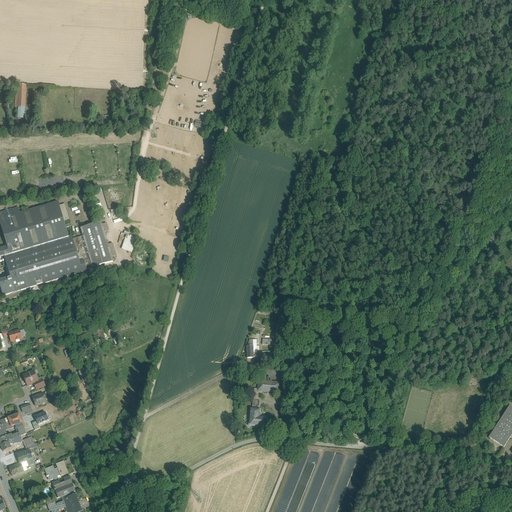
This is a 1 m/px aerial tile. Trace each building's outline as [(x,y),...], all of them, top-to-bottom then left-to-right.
[(26,85),(16,84),(15,107),(19,107),(25,107),(26,85)] [(20,213),(10,216),(21,252),(68,237),(64,221),(59,206),(58,202),(57,202),(20,213)] [(69,220),(65,204),(59,206),(64,221),(69,220)] [(18,279),(11,255),(21,252),(10,216),(20,213),(18,208),(12,209),(0,212),(0,222),(7,246),(0,248),(0,255),(4,255),(6,262),(4,263),(5,267),(9,279),(0,281),(0,285),(3,296),(28,288),(24,277),(18,279)] [(101,222),(81,228),(83,236),(81,237),(88,259),(90,259),(92,268),(113,262),(101,222)] [(121,249),(131,252),(136,237),(125,234),(121,249)] [(21,252),(11,255),(18,279),(24,277),(33,275),(34,276),(71,265),(70,264),(79,262),(72,240),(72,239),(71,237),(68,237),(21,252)] [(71,265),(34,276),(37,286),(74,274),(73,273),(92,268),(90,259),(88,259),(81,237),(72,239),(72,240),(79,262),(70,264),(71,265)] [(33,275),(24,277),(28,288),(37,286),(34,276),(33,275)] [(104,326),(93,331),(97,341),(101,340),(108,337),(107,332),(105,328),(104,326)] [(20,330),(9,334),(9,336),(11,342),(16,341),(17,342),(19,341),(19,340),(22,339),(20,330)] [(256,340),(250,340),(248,346),(247,346),(247,358),(253,358),(253,357),(256,357),(256,353),(257,353),(256,340)] [(272,352),(261,352),(261,358),(268,358),(268,362),(271,362),(272,358),(272,352)] [(33,371),(23,376),(24,376),(23,379),(24,381),(26,382),(28,386),(32,385),(32,384),(34,383),(38,381),(37,380),(33,371)] [(38,381),(34,383),(37,390),(45,386),(41,378),(37,380),(38,381)] [(280,383),(259,381),(258,390),(258,391),(261,391),(279,393),(280,383)] [(43,394),(33,398),(36,406),(42,404),(42,406),(45,404),(45,403),(46,403),(43,394)] [(261,395),(254,394),(253,405),(260,406),(261,395)] [(30,404),(21,407),(23,413),(32,410),(30,404)] [(511,407),(510,407),(489,438),(503,448),(510,437),(511,438),(511,407)] [(253,409),(250,408),(249,416),(251,416),(250,419),(252,420),(251,424),(259,425),(259,427),(267,428),(268,417),(260,417),(261,409),(260,409),(253,409)] [(24,426),(19,414),(8,418),(11,427),(16,426),(19,433),(12,436),(14,440),(15,439),(21,437),(22,437),(24,435),(27,434),(24,426)] [(42,416),(37,418),(38,421),(39,421),(40,423),(42,428),(53,423),(50,414),(42,416)] [(40,423),(26,428),(25,425),(24,426),(27,434),(42,428),(40,423)] [(6,436),(0,438),(0,443),(1,446),(8,442),(6,436)] [(31,438),(24,440),(27,447),(31,446),(34,444),(31,438)] [(1,446),(0,446),(3,452),(11,448),(10,446),(13,445),(12,443),(13,443),(14,444),(17,443),(15,439),(8,442),(1,446)] [(30,451),(22,454),(22,453),(16,455),(20,464),(21,463),(25,462),(26,462),(32,459),(33,459),(30,451)] [(20,464),(9,468),(11,472),(12,477),(25,472),(21,463),(20,464)] [(53,466),(45,470),(46,470),(47,474),(46,474),(47,477),(47,478),(49,477),(49,479),(53,478),(54,480),(58,479),(57,475),(60,474),(60,476),(67,474),(67,473),(67,474),(64,467),(58,469),(57,469),(54,470),(53,466)] [(69,480),(64,482),(65,483),(60,485),(59,481),(54,483),(56,489),(54,490),(55,491),(56,490),(59,498),(63,497),(64,496),(63,493),(68,491),(69,494),(74,492),(75,492),(72,483),(70,484),(69,483),(70,482),(69,480)] [(64,496),(63,497),(64,501),(56,504),(54,500),(47,502),(51,511),(59,511),(61,511),(60,509),(66,506),(68,511),(81,511),(74,492),(69,494),(64,496)]
